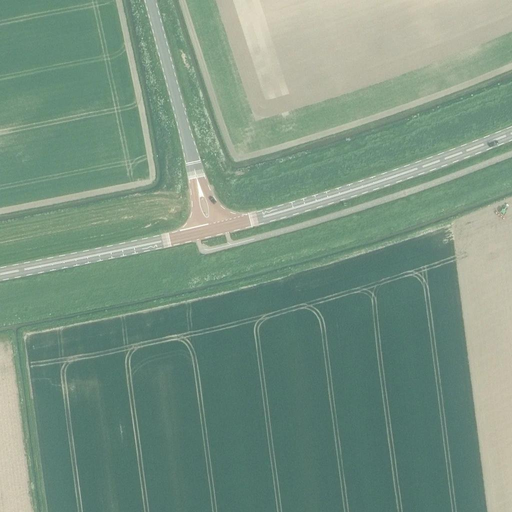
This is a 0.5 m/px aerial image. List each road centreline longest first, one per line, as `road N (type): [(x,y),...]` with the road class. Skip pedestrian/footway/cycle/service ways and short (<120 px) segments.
road 1 (secondary): [(221,227),(393,178),(511,133)]
road 2 (secondary): [(0,274),(197,233)]
road 3 (tertiary): [(196,177),(149,0)]
